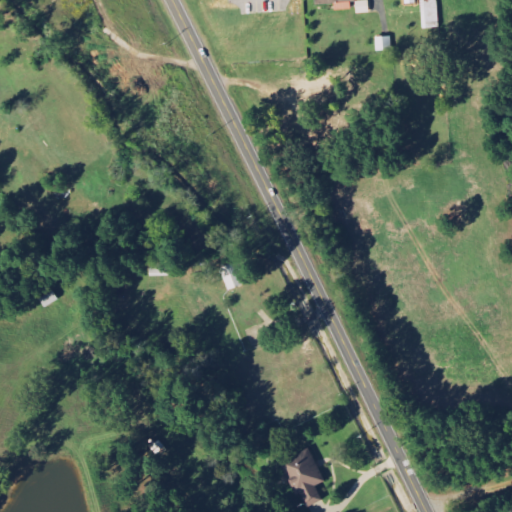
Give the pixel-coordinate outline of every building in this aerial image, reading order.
[(441,29),(439,0),(423,0),(424,29),(441,29)] [(378,37),(378,51),(393,50),(392,37),(378,37)] [(335,92),(332,73),(298,79),(302,98),(335,92)] [(222,269),(231,290),(247,284),(238,262),(222,269)] [(298,496),(304,494),(309,507),(324,501),(318,485),(326,482),(314,452),(285,463),(298,496)]
